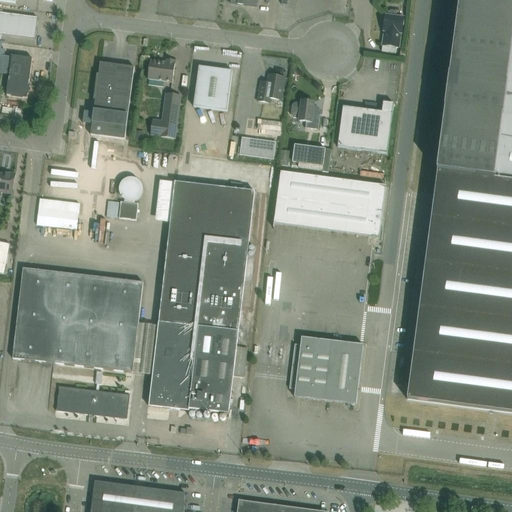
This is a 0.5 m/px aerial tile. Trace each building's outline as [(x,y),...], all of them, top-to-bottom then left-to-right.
[(511,0),(459,0),(437,173),(494,180),(511,182),(511,0)] [(384,32),(381,52),(395,54),(396,48),(398,49),(400,34),(402,34),(404,19),(396,17),(396,14),(394,11),(390,11),(388,13),(387,16),(385,16),(383,32),(384,32)] [(0,34),(35,39),(37,19),(0,13),(0,34)] [(12,57),(7,97),(27,100),(32,59),(12,57)] [(175,64),(174,64),(175,61),(166,60),(166,63),(150,61),(148,80),(172,83),(175,64)] [(95,101),(90,136),(124,140),(134,68),(100,64),(98,75),(97,75),(93,100),(95,101)] [(199,67),(193,108),(227,112),(232,72),(199,67)] [(290,80),(269,76),(267,84),(260,83),(257,102),(270,104),(271,99),(281,101),(284,79),(289,80),(290,80)] [(152,121),(150,136),(160,137),(160,138),(175,140),(181,96),(166,94),(162,122),(152,121)] [(314,104),(301,102),(301,105),(295,104),(292,106),(291,116),(293,118),(299,119),(298,122),(306,123),(305,129),(318,131),(320,115),(313,114),(314,104)] [(394,105),(383,103),(382,113),(343,108),(337,149),(387,155),(394,105)] [(242,138),(239,156),(273,160),(276,143),(242,138)] [(294,146),(292,163),(299,164),(298,169),(322,172),(325,150),(294,146)] [(281,151),(280,161),(288,162),(289,152),(281,151)] [(360,177),(384,180),(384,174),(361,171),(360,177)] [(0,174),(0,192),(11,195),(15,175),(3,172),(3,175),(0,174)] [(386,187),(281,173),(274,225),(379,239),(386,187)] [(511,182),(494,180),(437,173),(432,211),(407,400),(511,414),(511,182)] [(121,185),(120,186),(119,187),(119,188),(119,190),(118,191),(118,192),(118,193),(119,194),(119,196),(120,197),(120,198),(121,199),(122,200),(123,200),(124,201),(125,202),(126,202),(127,203),(128,203),(130,203),(131,203),(132,202),(133,202),(134,202),(135,201),(136,200),(137,199),(138,199),(138,198),(139,197),(140,196),(140,195),(140,193),(140,192),(140,191),(140,189),(140,188),(139,187),(139,186),(138,185),(137,184),(136,183),(135,182),(134,182),(133,181),(132,181),(131,181),(129,181),(128,181),(126,181),(125,182),(124,182),(122,183),(122,184),(121,184),(121,185)] [(237,348),(247,260),(255,193),(176,183),(171,224),(149,408),(189,412),(189,410),(229,415),(233,377),(242,378),(246,349),(237,348)] [(120,204),(118,220),(135,222),(137,206),(120,204)] [(108,228),(107,253),(146,255),(147,230),(108,228)] [(0,274),(4,275),(10,245),(0,243),(0,274)] [(23,270),(13,360),(133,374),(143,284),(23,270)] [(295,345),(294,347),(289,390),(295,391),(294,398),(356,406),(363,346),(301,338),(301,346),(295,345)] [(59,388),(56,412),(89,416),(89,418),(94,418),(94,417),(127,420),(130,396),(99,392),(99,385),(101,385),(103,373),(97,372),(95,385),(97,385),(96,392),(59,388)] [(136,511),(140,488),(95,482),(90,511),(136,511)] [(182,511),(185,495),(185,494),(140,488),(136,511),(182,511)] [(288,511),(289,508),(239,501),(237,511),(288,511)]
